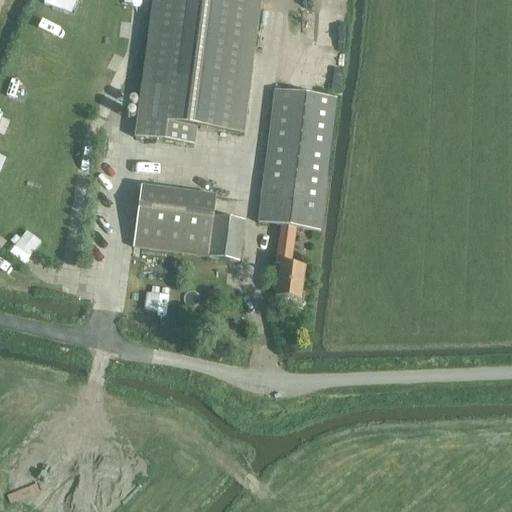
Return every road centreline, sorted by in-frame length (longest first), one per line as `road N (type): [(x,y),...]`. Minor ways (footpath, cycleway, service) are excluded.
road 1 (unclassified): [(511,375),(266,382),(95,344)]
road 2 (track): [(101,347),(105,281),(43,272),(0,241)]
